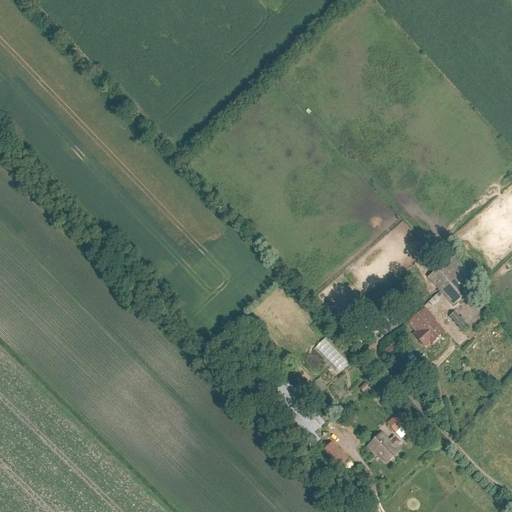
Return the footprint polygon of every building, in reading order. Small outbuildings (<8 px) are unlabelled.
[(453,306),(471,289),(445,261),(428,278),(453,306)] [(432,344),(444,332),(433,320),(434,319),(425,309),(408,324),(416,332),(415,334),(416,335),(415,336),(424,347),(429,342),(432,344)] [(464,322),(454,312),(449,317),(463,332),(468,327),(468,326),(469,325),(465,321),(464,322)] [(367,330),(374,337),(385,326),(378,320),(367,330)] [(311,449),(321,441),(314,433),(325,423),(287,381),(266,399),(311,449)] [(359,390),(363,393),(368,388),(364,385),(359,390)] [(392,420),(388,425),(394,432),(399,427),(405,422),(398,415),(392,420)] [(390,442),(381,433),(367,447),(375,456),(377,454),(387,464),(400,452),(395,447),(399,443),(395,438),(390,442)] [(333,452),(327,444),(322,449),(329,457),(340,467),(347,460),(337,449),(333,452)]
